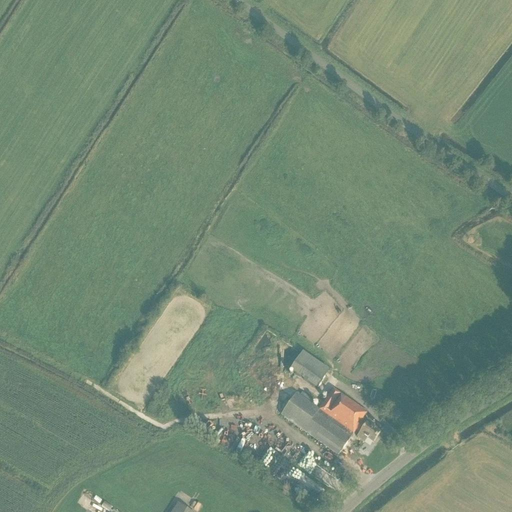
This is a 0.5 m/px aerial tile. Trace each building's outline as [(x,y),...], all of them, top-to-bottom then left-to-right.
[(255,348),(249,353),(258,361),(263,356),(255,348)] [(303,353),(301,357),(291,372),(317,389),(329,371),(303,353)] [(215,405),(226,404),(225,388),(214,389),(215,405)] [(366,425),(361,423),(363,420),(362,419),(366,413),(333,391),(320,410),(354,433),(356,431),(360,434),(357,438),(365,443),(366,440),(373,444),(380,433),(366,424),(366,425)] [(354,433),(320,410),(295,394),(280,417),(339,456),(354,433)] [(96,494),(90,498),(94,504),(100,500),(96,494)]
